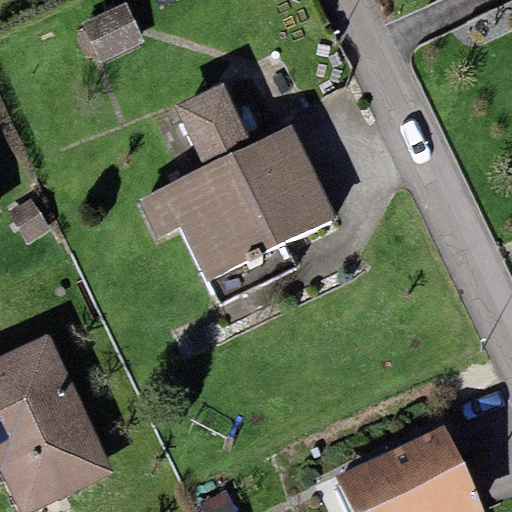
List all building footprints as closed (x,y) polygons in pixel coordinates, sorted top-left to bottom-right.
[(126,0),(79,22),(98,62),(144,41),(126,0)] [(175,106),(204,168),(252,145),(223,83),(175,106)] [(204,168),(139,199),(159,240),(179,230),(216,307),(297,269),(285,244),(335,220),(290,126),(252,145),(204,168)] [(30,199),(8,214),(28,243),(50,229),(30,199)] [(50,332),(0,355),(0,471),(1,471),(20,511),(28,511),(115,472),(50,332)] [(484,511),(443,424),(335,476),(352,511),(484,511)]
